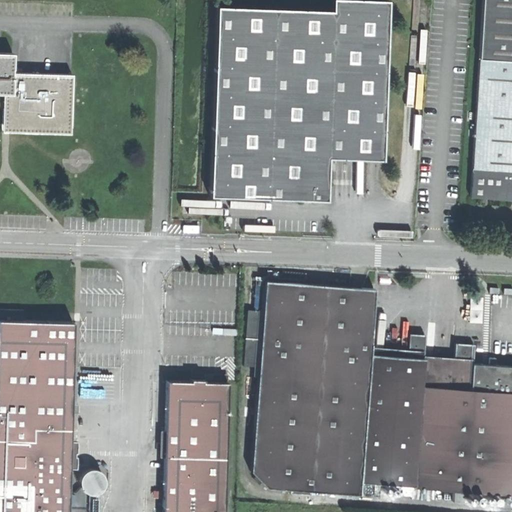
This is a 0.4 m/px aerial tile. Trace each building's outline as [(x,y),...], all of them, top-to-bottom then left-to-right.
[(218,5),(209,195),(310,199),(327,200),(329,157),(381,160),(389,0),(386,0),(333,0),(333,10),(218,5)] [(511,0),(482,0),(479,58),(470,196),(511,198),(511,0)] [(0,91),(0,92),(9,92),(8,121),(69,123),(70,73),(10,71),(11,52),(0,51),(0,91)] [(0,92),(0,114),(0,120),(8,121),(9,92),(0,92)] [(0,129),(68,132),(69,123),(8,121),(0,120),(0,129)] [(360,492),(361,479),(415,483),(425,357),(408,355),(370,352),(375,287),(265,278),(251,468),(267,484),(360,492)] [(490,291),(472,292),(473,317),(484,316),(483,303),(491,303),(490,291)] [(0,319),(22,320),(22,310),(0,308),(0,319)] [(0,511),(67,511),(68,492),(69,466),(73,466),(74,441),(69,440),(73,321),(22,320),(0,319),(0,511)] [(408,355),(425,357),(425,356),(426,334),(410,332),(408,355)] [(454,358),(464,359),(464,363),(471,363),(472,343),(455,342),(454,358)] [(415,483),(415,484),(511,491),(511,363),(486,362),(473,361),(473,363),(471,363),(464,363),(464,359),(454,358),(425,356),(425,357),(415,483)] [(189,379),(166,379),(162,511),(224,511),(228,381),(203,380),(203,377),(190,377),(189,379)] [(89,469),(86,470),(82,473),(80,478),(79,482),(80,487),(81,487),(81,488),(82,489),(83,490),(83,491),(84,491),(85,492),(86,492),(92,494),(98,492),(103,487),(104,481),(103,475),(98,470),(92,469),(89,469)] [(75,492),(68,492),(67,511),(85,511),(86,492),(85,492),(84,491),(83,491),(83,490),(82,489),(81,488),(81,487),(80,487),(75,492)]
